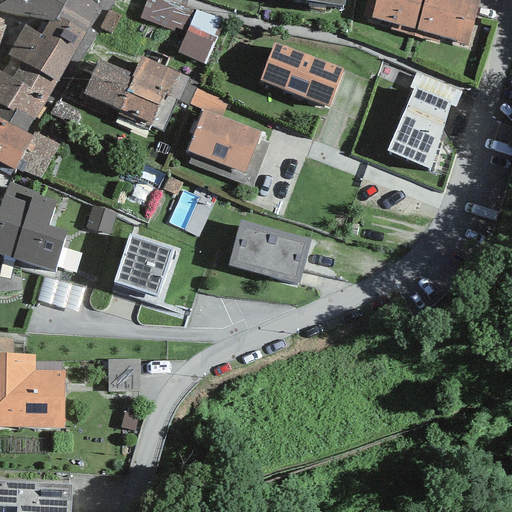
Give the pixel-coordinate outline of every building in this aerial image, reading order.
[(0,0),(0,10),(26,16),(49,21),(54,22),(58,16),(64,6),(66,0),(0,0)] [(72,0),(72,1),(70,0),(66,0),(64,6),(58,16),(85,33),(99,6),(90,0),(72,0)] [(153,0),(144,25),(187,41),(197,16),(155,0),(153,0)] [(415,30),(422,0),(376,0),(372,18),(415,30)] [(422,0),(415,30),(468,45),(480,0),(422,0)] [(211,73),(225,24),(197,15),(182,64),(211,73)] [(79,45),(85,33),(58,16),(54,22),(49,21),(41,35),(40,37),(72,55),(79,45)] [(41,35),(25,25),(19,35),(8,55),(57,82),(72,55),(40,37),(41,35)] [(342,69),(274,43),(259,80),(328,107),(342,69)] [(0,67),(0,116),(28,131),(34,120),(57,82),(8,55),(0,67)] [(141,56),(132,74),(97,60),(83,94),(117,108),(150,123),(149,127),(163,131),(176,99),(189,105),(196,88),(197,83),(188,80),(189,77),(141,56)] [(451,102),(414,85),(385,151),(431,170),(451,102)] [(196,88),(189,105),(202,110),(220,117),(227,102),(196,88)] [(220,117),(202,110),(187,151),(245,173),(261,133),(220,117)] [(32,136),(0,118),(0,162),(12,169),(32,136)] [(60,145),(35,133),(15,169),(22,173),(23,171),(40,178),(60,145)] [(35,191),(9,181),(3,193),(0,204),(0,254),(12,258),(34,194),(35,191)] [(56,201),(34,194),(12,258),(54,271),(65,231),(48,226),(56,201)] [(310,239),(239,221),(228,265),(299,283),(310,239)] [(172,247),(129,233),(113,282),(155,296),(172,247)] [(34,359),(0,358),(0,431),(64,432),(65,375),(34,374),(34,359)] [(70,511),(71,488),(0,484),(0,511),(70,511)]
